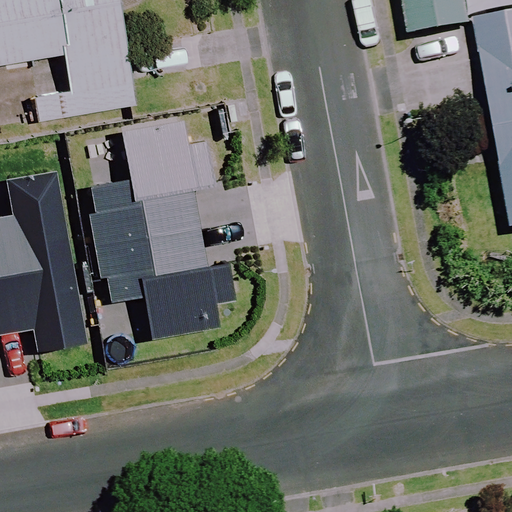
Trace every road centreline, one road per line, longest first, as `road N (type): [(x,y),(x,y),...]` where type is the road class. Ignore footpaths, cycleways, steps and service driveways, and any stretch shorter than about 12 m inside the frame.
road 1 (residential): [(384,419),(306,0)]
road 2 (residential): [(0,488),(384,419)]
road 3 (residential): [(384,419),(511,397)]
